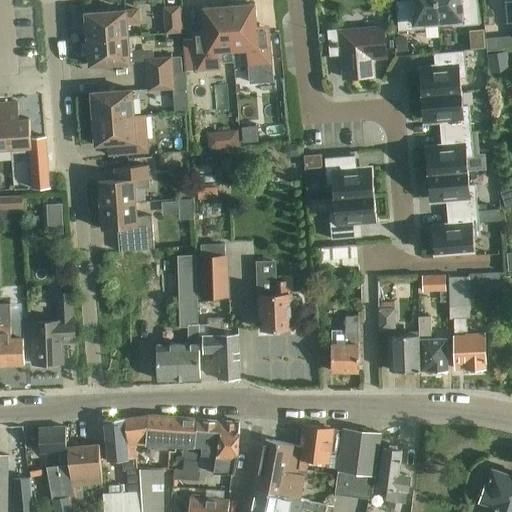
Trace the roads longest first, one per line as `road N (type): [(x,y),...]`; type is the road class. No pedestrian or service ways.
road 1 (residential): [(299,0),(312,106),(331,114),(381,112),(394,124),(401,264)]
road 2 (residential): [(95,408),(78,178),(59,142),(55,84)]
road 3 (residential): [(511,416),(265,403)]
road 4 (residential): [(95,408),(265,403)]
road 5 (unknown): [(401,264),(381,270),(372,286),(375,409)]
